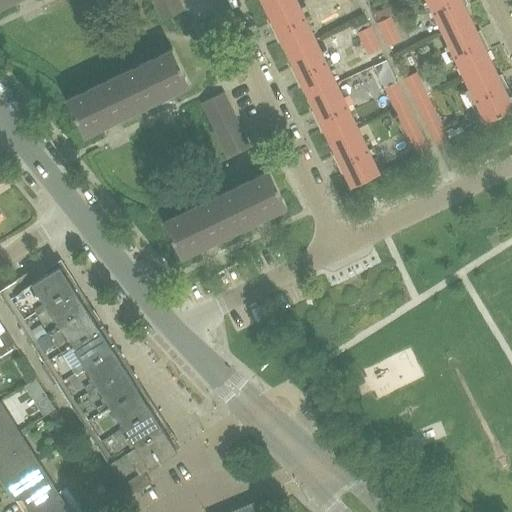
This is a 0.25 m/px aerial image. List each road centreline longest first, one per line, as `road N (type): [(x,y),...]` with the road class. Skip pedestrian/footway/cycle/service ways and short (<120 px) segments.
road 1 (residential): [(338,250),(219,0)]
road 2 (tertiary): [(385,511),(226,382)]
road 3 (residential): [(338,250),(511,166)]
road 4 (residential): [(173,325),(338,250)]
road 5 (tertiary): [(226,382),(337,511)]
road 6 (tertiary): [(173,325),(78,211)]
road 7 (tertiary): [(78,211),(0,111)]
